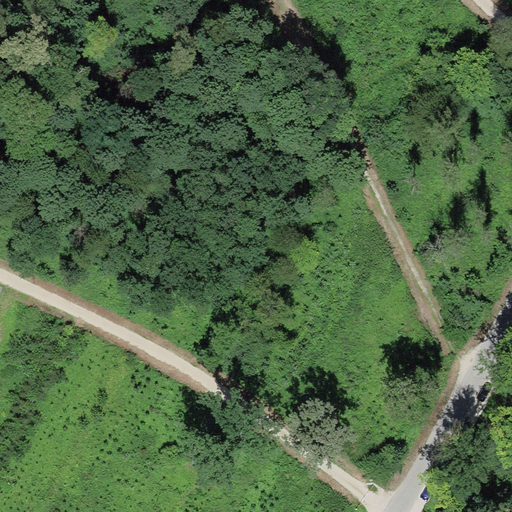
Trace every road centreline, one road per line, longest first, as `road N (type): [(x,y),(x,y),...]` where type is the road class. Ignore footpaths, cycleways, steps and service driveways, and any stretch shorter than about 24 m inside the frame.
road 1 (track): [(0,272),(155,342),(385,511)]
road 2 (track): [(278,0),(447,355),(474,380)]
